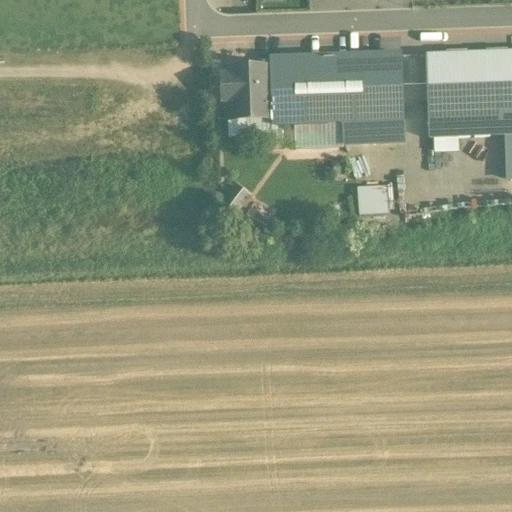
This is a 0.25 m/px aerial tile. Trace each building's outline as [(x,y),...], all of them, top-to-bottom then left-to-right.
[(511,54),(424,58),(427,142),(503,139),(511,138),(511,54)] [(270,129),(342,126),(342,149),(403,147),(400,58),(268,63),(268,70),(270,122),(270,129)] [(268,70),(224,72),(225,79),(220,80),(221,104),(225,104),(226,123),(270,122),(268,70)] [(511,138),(503,139),(505,184),(511,183),(511,138)] [(389,216),(388,179),(369,180),(369,188),(359,189),(360,217),(389,216)]
